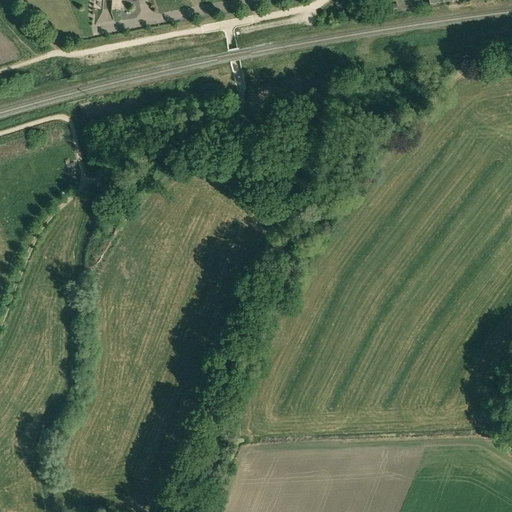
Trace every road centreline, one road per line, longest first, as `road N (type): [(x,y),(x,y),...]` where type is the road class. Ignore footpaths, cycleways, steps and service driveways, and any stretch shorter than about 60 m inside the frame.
road 1 (track): [(0,322),(38,231),(80,189),(122,165),(227,136),(240,102),(229,22)]
road 2 (track): [(0,133),(66,118),(85,186)]
